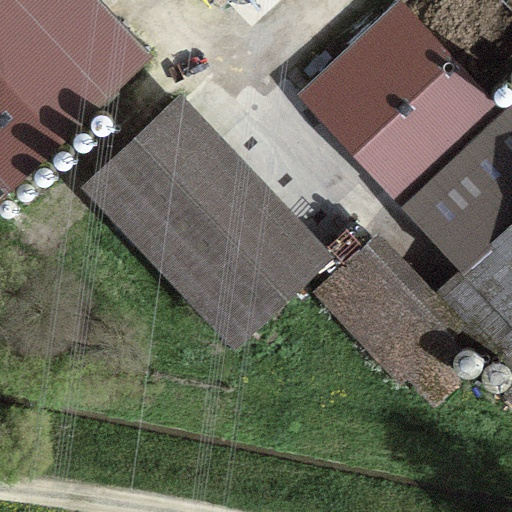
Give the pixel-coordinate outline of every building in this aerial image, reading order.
[(0,0),(0,182),(149,42),(109,0),(0,0)] [(396,188),(490,104),(399,3),(305,87),(396,188)] [(499,90),(502,91),(505,91),(508,91),(511,89),(511,87),(511,74),(509,72),(505,71),(502,71),(499,73),(496,75),(494,78),(494,81),(495,85),(496,88),(499,90)] [(211,147),(176,109),(96,185),(233,331),(314,255),(211,147)] [(511,109),(502,119),(410,204),(467,266),(511,314),(511,109)] [(95,123),(93,120),(91,118),(88,116),(84,115),(81,116),(78,118),(76,120),(74,123),(74,127),(75,130),(77,133),(80,135),(83,136),(86,136),(90,135),(92,133),(94,130),(95,127),(95,123)] [(74,141),(73,138),(70,136),(67,134),(64,133),(60,134),(57,136),(55,138),(53,141),(53,145),(54,148),(56,151),(59,153),(62,154),(66,154),(69,153),(72,151),(74,148),(74,145),(74,141)] [(55,160),(53,157),(51,155),(48,153),(45,153),(41,153),(38,155),(36,157),(34,161),(34,164),(35,167),(37,170),(40,172),(43,174),(46,174),(50,172),(52,170),(54,167),(55,164),(55,160)] [(27,193),(30,192),(33,191),(35,188),(36,185),(36,182),(35,178),(33,176),(30,174),(27,173),(24,173),(21,175),(19,177),(17,180),(16,183),(17,186),(18,189),(20,191),(23,193),(27,193)] [(473,366),(477,364),(481,360),(483,356),(483,351),(482,346),(480,342),(476,338),(471,336),(466,336),(461,338),(457,341),(454,345),(453,350),(453,355),(455,360),(458,363),(463,366),(468,367),(473,366)] [(485,378),(489,381),(494,382),(499,382),(503,380),(507,377),(510,373),(511,368),(510,363),(508,359),(505,356),(500,353),(496,353),(491,354),(487,356),(483,360),(481,364),(481,369),(482,374),(485,378)]
